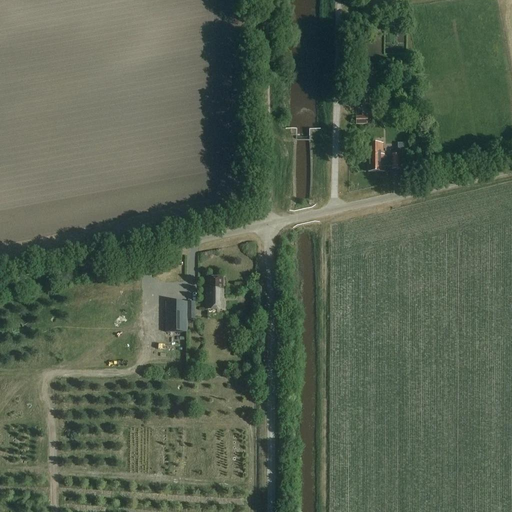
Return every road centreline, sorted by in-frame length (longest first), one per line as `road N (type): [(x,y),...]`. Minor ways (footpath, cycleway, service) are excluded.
road 1 (track): [(323,212),(322,511)]
road 2 (tertiary): [(270,511),(269,223)]
road 3 (tertiary): [(0,282),(269,223)]
road 4 (tertiary): [(269,223),(511,169)]
road 5 (track): [(266,0),(269,223)]
